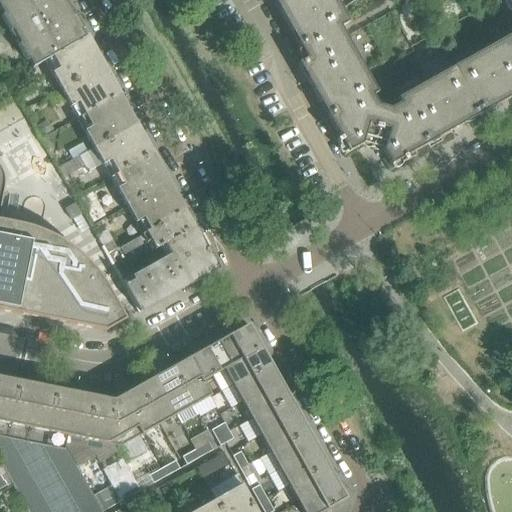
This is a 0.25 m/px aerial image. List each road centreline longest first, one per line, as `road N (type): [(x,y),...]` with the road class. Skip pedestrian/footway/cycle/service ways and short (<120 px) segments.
road 1 (residential): [(91,0),(253,287)]
road 2 (residential): [(0,346),(108,364),(253,287)]
road 3 (residential): [(362,227),(276,72),(278,54),(248,0)]
road 4 (residential): [(253,287),(377,511)]
road 5 (residential): [(362,227),(511,143)]
road 6 (residential): [(253,287),(362,227)]
